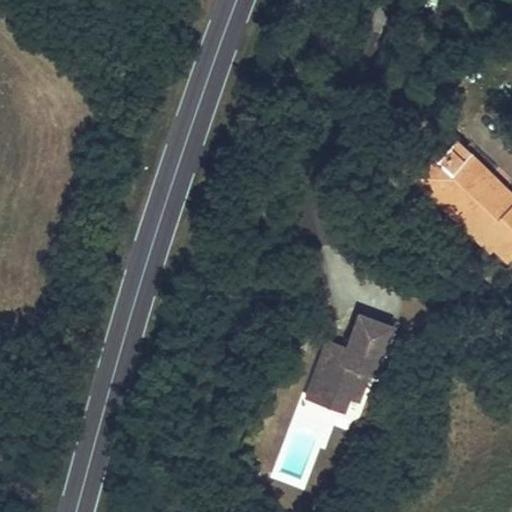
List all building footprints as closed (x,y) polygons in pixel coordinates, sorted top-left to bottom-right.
[(500,261),(511,248),(511,201),(506,207),(459,161),(468,151),(449,133),(426,155),(433,162),(419,175),(456,212),(448,220),(479,250),(483,244),(500,261)] [(459,161),(506,207),(511,201),(511,195),(468,151),(459,161)] [(405,176),(448,220),(456,212),(419,175),(433,162),(426,155),(405,176)] [(321,344),(310,378),(325,383),(318,403),(342,411),(347,397),(354,399),(364,370),(371,372),(387,326),(354,314),(345,343),(342,351),(321,344)] [(321,344),(342,351),(345,343),(324,336),(321,344)] [(325,383),(310,378),(303,398),(318,403),(325,383)]
